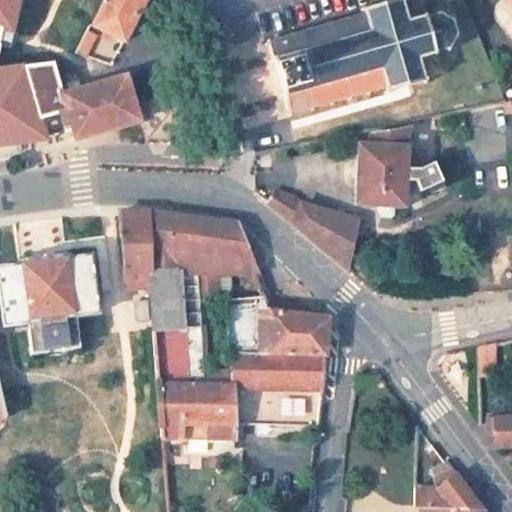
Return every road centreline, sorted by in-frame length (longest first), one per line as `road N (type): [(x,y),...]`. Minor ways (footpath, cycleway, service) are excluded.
road 1 (tertiary): [(384,344),(511,511)]
road 2 (residential): [(46,188),(91,156),(233,154)]
road 3 (residential): [(360,320),(341,365),(321,511)]
road 4 (tertiary): [(46,188),(233,196)]
road 5 (residential): [(233,154),(204,35),(222,13),(253,2)]
road 6 (tertiary): [(233,196),(360,320)]
road 7 (residential): [(384,344),(511,316)]
